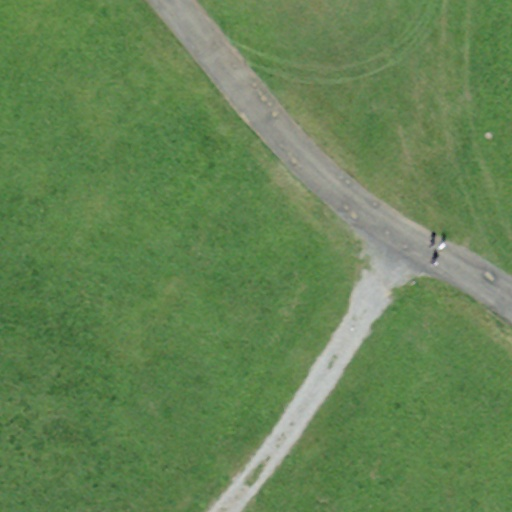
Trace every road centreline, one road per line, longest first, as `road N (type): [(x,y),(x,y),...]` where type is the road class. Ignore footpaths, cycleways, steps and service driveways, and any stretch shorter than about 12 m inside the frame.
road 1 (track): [(155,0),(305,166),(511,312)]
road 2 (track): [(222,511),(326,377),(401,235)]
